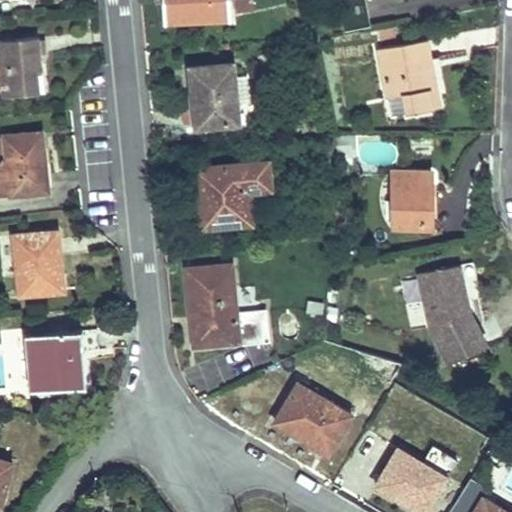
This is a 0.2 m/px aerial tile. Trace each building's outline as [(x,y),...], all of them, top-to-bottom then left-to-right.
[(175,23),(173,0),(164,0),(166,23),(175,23)] [(173,0),(175,23),(232,20),(230,0),(173,0)] [(253,0),(235,0),(236,13),(254,12),(253,0)] [(340,0),(346,32),(372,27),(366,0),(340,0)] [(0,40),(0,42),(5,96),(41,93),(39,72),(43,72),(40,37),(0,40)] [(442,107),(429,40),(380,50),(394,117),(442,107)] [(266,76),(275,75),(273,53),(264,55),(266,76)] [(234,64),(192,68),(195,97),(190,98),(192,128),(240,123),(238,104),(236,77),(234,64)] [(236,77),(238,104),(250,103),(248,76),(236,77)] [(50,192),(44,132),(6,136),(8,158),(0,158),(0,196),(12,195),(50,192)] [(335,157),(350,156),(350,135),(334,136),(335,157)] [(200,187),(204,227),(253,222),(251,202),(245,202),(244,192),(273,189),(271,160),(204,167),(206,187),(200,187)] [(394,175),(394,224),(433,224),(433,175),(394,175)] [(22,295),(66,290),(59,231),(16,236),(22,295)] [(233,264),(188,268),(193,316),(205,315),(208,345),(239,342),(240,344),(271,341),(268,310),(238,313),(233,264)] [(432,327),(451,365),(487,347),(470,311),(460,265),(421,273),(432,327)] [(325,302),(309,300),(308,311),(324,313),(325,302)] [(303,342),(300,307),(276,308),(278,344),(303,342)] [(208,345),(205,315),(193,316),(196,346),(208,345)] [(97,329),(26,335),(31,391),(91,385),(88,350),(99,349),(97,329)] [(303,378),(300,382),(276,421),(329,453),(353,414),(318,393),(321,389),(303,378)] [(448,476),(399,447),(377,485),(410,505),(411,503),(426,511),(448,476)] [(0,505),(2,506),(12,468),(3,466),(5,460),(0,458),(0,505)] [(14,462),(5,460),(3,466),(12,468),(14,462)] [(511,511),(485,496),(475,511),(511,511)] [(422,511),(425,511),(426,511),(411,503),(410,505),(422,511)]
